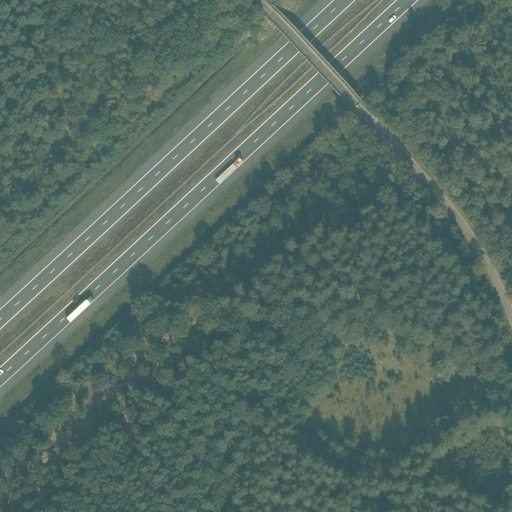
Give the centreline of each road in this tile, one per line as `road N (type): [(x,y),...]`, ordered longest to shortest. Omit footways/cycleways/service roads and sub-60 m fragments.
road 1 (motorway): [(0,377),(408,0)]
road 2 (motorway): [(344,0),(0,319)]
road 3 (track): [(271,415),(290,352),(275,293),(282,272),(329,256),(386,264),(424,291),(455,317),(483,384),(511,398)]
road 4 (unclassified): [(511,327),(451,209),(257,0)]
